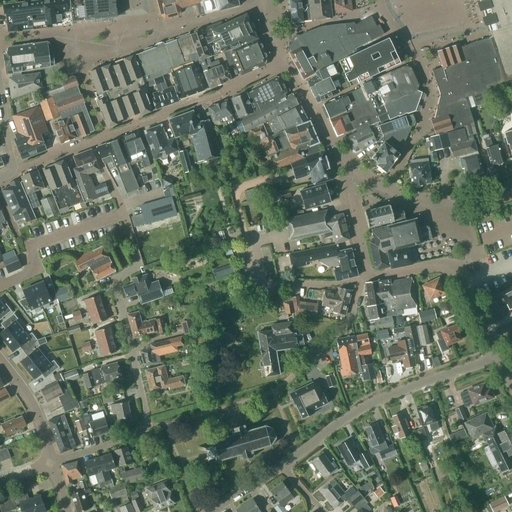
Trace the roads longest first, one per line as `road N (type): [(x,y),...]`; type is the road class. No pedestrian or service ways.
road 1 (residential): [(52,460),(145,424),(116,287),(136,261),(124,214)]
road 2 (residential): [(281,467),(348,414),(498,356)]
road 3 (residential): [(287,380),(348,323),(366,276),(448,263)]
road 4 (residential): [(0,286),(22,275),(30,246),(124,214)]
